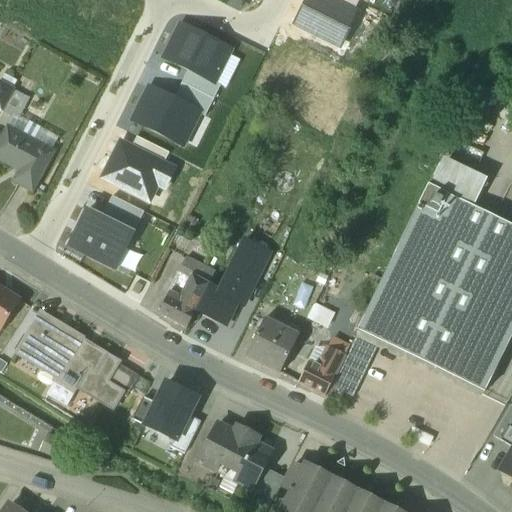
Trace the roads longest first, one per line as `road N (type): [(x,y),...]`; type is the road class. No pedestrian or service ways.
road 1 (unclassified): [(476,511),(379,451),(190,359),(33,268)]
road 2 (residential): [(33,268),(164,0)]
road 3 (residential): [(177,0),(257,34),(274,0)]
road 4 (residential): [(115,511),(0,476)]
